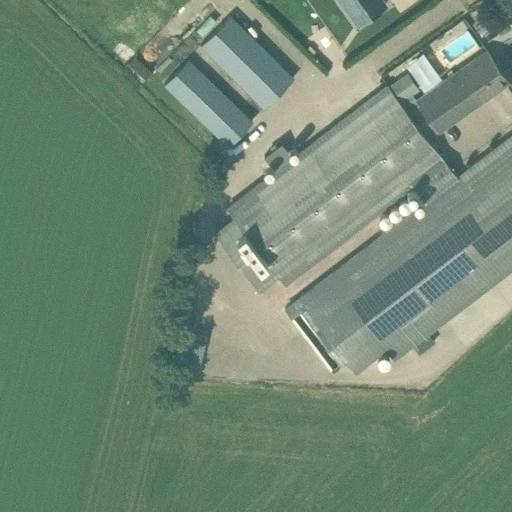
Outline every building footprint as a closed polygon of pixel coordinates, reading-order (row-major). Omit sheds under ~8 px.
[(341,0),(353,16),(375,0),(341,0)] [(230,16),(200,46),(264,108),(293,78),(230,16)] [(508,81),(487,50),(417,100),(439,130),(508,81)] [(189,60),(165,84),(228,146),(252,121),(189,60)] [(233,219),(215,232),(236,260),(258,289),(277,275),(285,286),(414,186),(427,203),(298,303),(353,375),(383,353),(392,365),(511,272),(511,137),(460,178),(387,83),(225,208),(233,219)]
